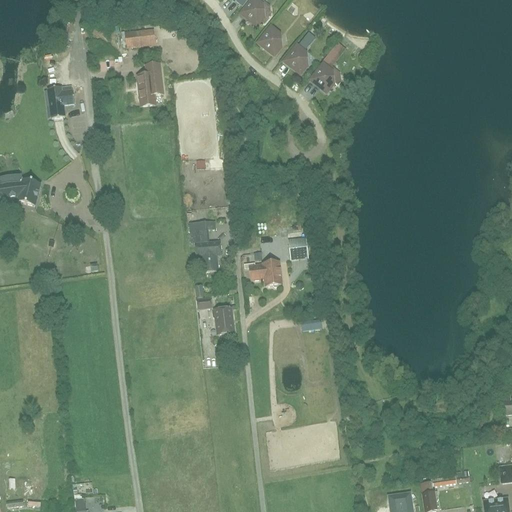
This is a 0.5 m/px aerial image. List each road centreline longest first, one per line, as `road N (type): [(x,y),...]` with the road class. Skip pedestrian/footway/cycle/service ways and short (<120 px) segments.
road 1 (residential): [(137,511),(89,88)]
road 2 (track): [(315,121),(298,98),(249,63),(207,0)]
